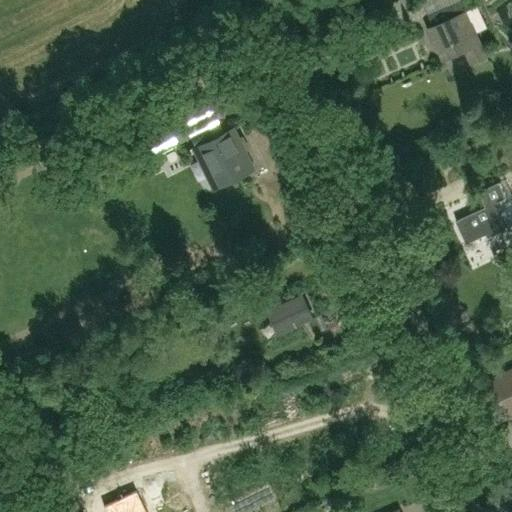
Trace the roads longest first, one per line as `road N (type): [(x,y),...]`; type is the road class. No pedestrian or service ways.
road 1 (residential): [(492,511),(255,0)]
road 2 (unknown): [(208,511),(205,449),(300,428),(426,370)]
